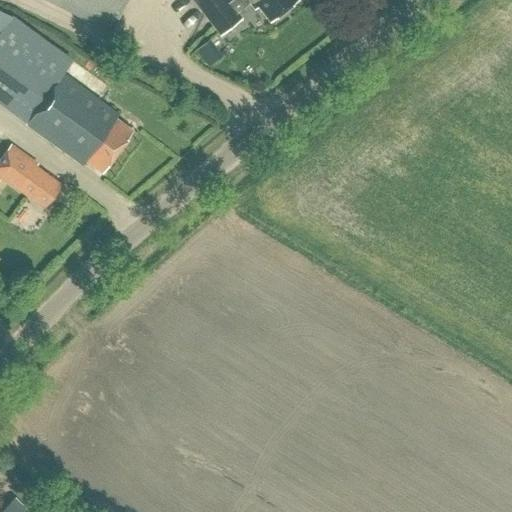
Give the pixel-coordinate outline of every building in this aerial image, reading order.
[(53,0),(111,29),(125,0),(53,0)] [(270,23),(299,0),(298,0),(237,0),(231,5),(226,0),(190,0),(218,36),(240,19),(237,15),(251,5),(255,10),(258,8),(270,23)] [(115,118),(118,114),(64,76),(74,61),(12,16),(0,32),(0,101),(27,122),(26,124),(82,164),(85,160),(102,171),(132,130),(115,118)] [(0,160),(0,178),(43,209),(61,184),(36,166),(38,163),(11,145),(0,160)] [(30,511),(19,500),(6,511),(30,511)]
